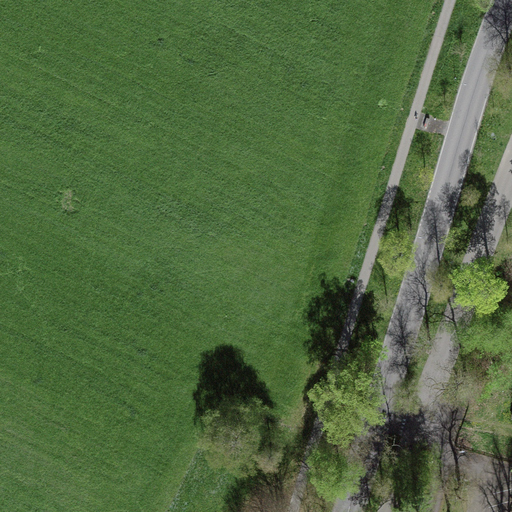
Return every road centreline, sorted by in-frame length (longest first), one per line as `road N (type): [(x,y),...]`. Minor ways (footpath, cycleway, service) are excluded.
road 1 (tertiary): [(507,0),(348,511)]
road 2 (trunk): [(511,168),(0,46)]
road 3 (trunk): [(0,76),(462,184)]
